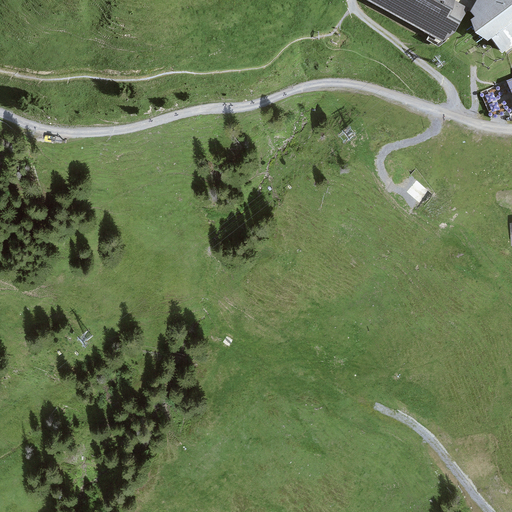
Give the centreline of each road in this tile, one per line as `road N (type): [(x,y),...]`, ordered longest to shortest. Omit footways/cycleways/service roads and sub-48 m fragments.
road 1 (track): [(456,116),(333,81),(110,131),(42,128),(0,112)]
road 2 (track): [(487,511),(427,435),(375,405)]
road 3 (track): [(352,6),(443,80),(456,116)]
